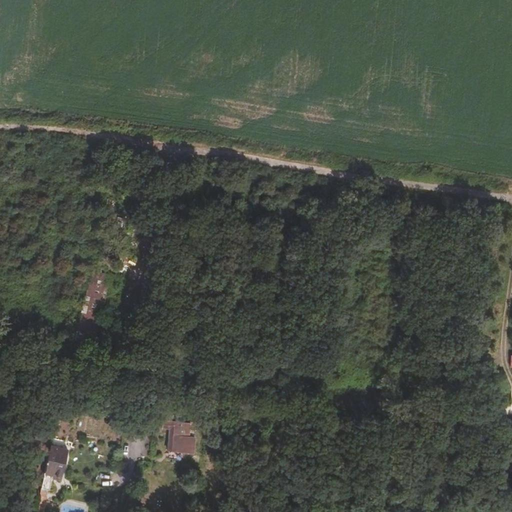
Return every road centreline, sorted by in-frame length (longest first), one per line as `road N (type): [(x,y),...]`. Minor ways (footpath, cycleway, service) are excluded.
road 1 (track): [(176,150),(168,216),(144,298),(140,401)]
road 2 (track): [(176,150),(0,126)]
